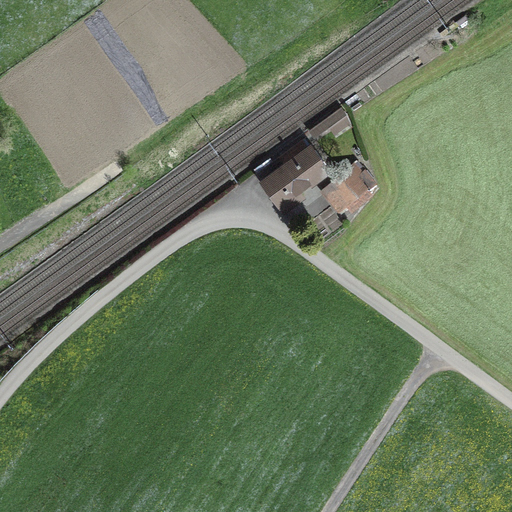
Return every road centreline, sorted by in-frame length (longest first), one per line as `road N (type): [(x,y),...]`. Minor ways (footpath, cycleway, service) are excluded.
road 1 (track): [(0,397),(75,318),(147,261),(190,230),(240,219),(303,245),(511,402)]
road 2 (track): [(330,511),(439,348)]
